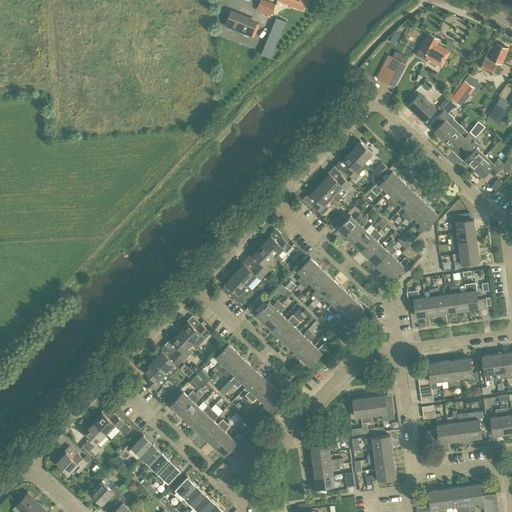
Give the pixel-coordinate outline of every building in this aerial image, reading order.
[(270,16),(275,4),(266,0),(259,0),(256,10),(270,16)] [(252,37),(258,20),(231,9),(224,26),(252,37)] [(276,56),(288,20),(279,17),(267,53),(276,56)] [(436,44),(439,38),(429,33),(426,39),(424,38),(419,49),(416,55),(426,60),(428,58),(441,66),(449,51),(436,44)] [(501,63),(508,47),(496,42),(492,50),(488,49),(479,68),(492,73),(497,61),(501,63)] [(409,57),(395,50),(392,56),(388,54),(376,77),(394,87),(406,64),(405,63),(409,57)] [(473,96),(481,85),(468,75),(451,99),(462,106),(470,94),(473,96)] [(428,90),(432,85),(426,80),(421,85),(428,90)] [(423,121),(435,108),(419,93),(408,106),(423,121)] [(442,111),(452,101),(447,97),(437,107),(442,111)] [(454,128),(449,123),(455,117),(450,113),(457,106),(452,101),(442,111),(434,119),(439,125),(434,130),(444,140),(454,128)] [(502,120),(511,106),(503,101),(494,114),(502,120)] [(464,148),(477,135),(485,126),(480,123),(472,133),(469,131),(468,132),(459,123),(454,128),(444,140),(454,149),(459,143),(464,148)] [(474,168),(485,156),(475,147),(482,140),(477,135),(464,148),(469,153),(464,159),(474,168)] [(363,162),(364,161),(372,152),(360,140),(351,150),(363,162)] [(363,162),(351,150),(342,159),(349,166),(345,171),(355,180),(360,175),(357,172),(361,168),(364,168),(367,165),(364,161),(363,162)] [(502,166),(511,174),(511,175),(511,156),(510,155),(504,164),(502,166)] [(502,166),(504,164),(497,158),(492,163),(485,156),(474,168),(483,177),(488,171),(502,184),(511,174),(502,166)] [(381,178),(389,169),(381,161),(373,170),(381,178)] [(388,192),(400,178),(392,171),(382,182),(380,179),(371,189),(377,195),(383,188),(388,192)] [(330,173),(320,183),(338,200),(342,197),(336,191),(341,186),(345,190),(351,184),(341,174),(336,179),(330,173)] [(390,204),(408,186),(400,178),(388,192),(391,195),(386,201),(390,204)] [(335,204),(338,200),(320,183),(310,193),(316,199),(312,204),(322,213),(328,207),(324,204),(329,199),(335,204)] [(402,206),(415,193),(408,186),(390,204),(394,207),(398,202),(402,206)] [(405,218),(423,200),(415,193),(402,206),(406,210),(402,215),(405,218)] [(364,208),(368,204),(362,198),(358,203),(364,208)] [(417,220),(430,207),(423,200),(405,218),(409,221),(413,216),(417,220)] [(381,213),(384,210),(377,203),(374,206),(381,213)] [(430,207),(417,220),(421,224),(417,229),(420,233),(438,214),(430,207)] [(345,235),(363,217),(360,213),(354,219),(350,215),(338,228),(345,235)] [(353,243),(366,229),(362,226),(367,220),(363,217),(345,235),(353,243)] [(457,232),(475,230),(473,219),(455,222),(449,222),(449,227),(456,227),(457,232)] [(406,221),(401,227),(409,235),(414,229),(406,221)] [(361,250),(380,229),(377,225),(369,233),(366,229),(353,243),(361,250)] [(368,257),(381,244),(377,240),(382,235),(378,231),(380,229),(361,250),(368,257)] [(451,244),(476,240),(475,230),(457,232),(457,237),(451,238),(451,244)] [(262,245),(275,257),(280,261),(283,258),(278,253),(283,248),(286,252),(291,247),(280,236),(276,241),(271,236),(262,245)] [(385,248),(381,244),(368,257),(376,264),(393,246),(397,242),(392,238),(389,242),(390,242),(385,248)] [(459,253),(477,250),(476,240),(451,244),(452,248),(458,247),(459,253)] [(267,264),(275,257),(262,245),(253,254),(258,259),(254,263),(265,274),(271,268),(267,264)] [(383,271),(396,258),(392,255),(397,249),(393,246),(376,264),(383,271)] [(459,253),(453,254),(454,264),(479,261),(477,250),(459,253)] [(306,278),(318,265),(310,257),(298,270),(302,274),(297,280),(300,283),(306,278)] [(396,258),(383,271),(391,279),(409,260),(405,257),(400,262),(396,258)] [(244,264),(235,273),(247,284),(256,274),(261,279),(265,274),(254,263),(249,269),(244,264)] [(313,285),(325,272),(318,265),(306,278),(300,283),(304,287),(309,281),(313,285)] [(409,269),(405,265),(400,270),(405,274),(409,269)] [(316,297),(333,279),(325,272),(313,285),(317,289),(312,294),(316,297)] [(239,302),(244,296),(239,292),(247,284),(235,273),(226,283),(233,289),(231,291),(237,296),(235,298),(239,302)] [(291,291),(296,285),(288,277),(282,283),(291,291)] [(468,309),(465,291),(460,292),(458,278),(453,279),(454,285),(457,311),(468,309)] [(340,286),(333,279),(316,297),(319,301),(321,299),(324,303),(328,299),(340,286)] [(465,291),(468,309),(478,308),(476,290),(477,289),(476,282),(465,283),(466,291),(465,291)] [(447,312),(457,311),(454,285),(449,286),(450,293),(444,294),(447,312)] [(331,312),(348,293),(340,286),(328,299),(332,303),(327,308),(331,312)] [(447,312),(444,294),(440,295),(438,287),(433,288),(437,313),(438,316),(444,315),(443,313),(447,312)] [(426,315),(437,313),(433,288),(429,289),(430,296),(424,297),(426,315)] [(426,315),(424,297),(419,298),(418,290),(406,292),(408,306),(414,305),(416,316),(426,315)] [(343,314),(356,300),(348,293),(331,312),(334,315),(339,310),(343,314)] [(253,313),(265,300),(259,295),(247,307),(248,308),(245,310),(250,314),(252,312),(253,313)] [(264,322),(281,303),(277,300),(272,305),(268,301),(256,314),(264,322)] [(356,300),(343,314),(347,318),(342,323),(346,326),(356,316),(362,309),(363,308),(356,300)] [(271,329),(284,316),(280,312),(285,307),(281,303),(264,322),(271,329)] [(366,313),(362,309),(356,316),(361,320),(367,314),(366,313)] [(286,343),(299,330),(295,327),(300,321),(304,316),(301,313),(296,318),(278,336),(286,343)] [(278,336),(296,318),(292,314),(287,319),(284,316),(271,329),(278,336)] [(201,322),(195,328),(189,323),(180,332),(192,343),(193,343),(196,346),(211,332),(201,322)] [(294,350),(311,332),(308,329),(303,334),(299,330),(286,343),(294,350)] [(188,347),(192,343),(180,332),(171,341),(176,345),(172,350),(183,361),(192,351),(188,347)] [(301,358),(314,344),(310,341),(315,336),(311,332),(294,350),(301,358)] [(314,344),(301,358),(309,365),(322,352),(329,344),(325,340),(318,348),(314,344)] [(219,369),(236,351),(228,344),(215,357),(220,361),(215,366),(219,369)] [(167,355),(162,351),(153,360),(165,371),(174,362),(179,368),(184,362),(183,361),(172,350),(167,355)] [(231,372),(244,358),(236,351),(219,369),(222,373),(227,368),(231,372)] [(511,370),(511,369),(511,351),(503,353),(507,378),(511,377),(511,370)] [(502,379),(507,378),(503,353),(493,354),(496,372),(501,371),(502,379)] [(490,373),(496,372),(493,354),(482,355),(486,381),(491,380),(490,373)] [(468,376),(469,383),(473,382),(470,357),(459,359),(462,377),(468,376)] [(234,384),(251,365),(244,358),(231,372),(235,375),(230,380),(234,384)] [(457,377),(462,377),(459,359),(449,360),(452,385),(458,384),(457,377)] [(165,371),(153,360),(144,369),(150,375),(145,380),(157,391),(162,386),(156,380),(165,371)] [(448,386),(452,385),(449,360),(439,361),(441,379),(447,378),(448,386)] [(437,387),(436,380),(441,379),(439,361),(429,363),(432,388),(437,387)] [(246,386),(259,373),(251,365),(234,384),(238,387),(242,382),(246,386)] [(202,368),(197,373),(204,379),(209,374),(202,368)] [(193,378),(200,384),(202,381),(204,379),(197,373),(193,378)] [(249,398),(266,380),(259,373),(246,386),(250,390),(245,394),(249,398)] [(261,400),(274,387),(266,380),(249,398),(252,402),(257,397),(261,400)] [(274,387),(261,400),(265,404),(257,413),(265,421),(277,408),(273,404),(282,395),(274,387)] [(170,405),(173,407),(171,409),(177,414),(196,393),(192,390),(187,395),(183,391),(170,405)] [(183,417),(185,419),(198,406),(195,403),(200,397),(196,393),(177,414),(182,418),(183,417)] [(374,396),(376,414),(382,413),(383,420),(388,419),(387,412),(384,394),(374,396)] [(371,415),(376,414),(374,396),(363,397),(367,422),(372,421),(371,415)] [(362,423),(367,422),(363,397),(353,398),(355,417),(361,416),(362,423)] [(192,427),(211,408),(207,404),(202,410),(198,406),(185,419),(188,421),(186,423),(192,428),(192,427)] [(511,431),(511,417),(511,413),(506,414),(505,407),(500,408),(504,433),(511,431)] [(201,434),(213,420),(219,415),(211,408),(192,427),(192,428),(197,433),(198,431),(201,434)] [(493,434),(504,433),(500,408),(495,409),(496,415),(485,417),(486,425),(492,425),(493,434)] [(450,441),(461,439),(456,410),(452,410),(453,414),(452,415),(453,421),(447,422),(450,441)] [(471,437),(468,419),(463,420),(462,413),(461,413),(460,411),(457,411),(456,410),(461,439),(471,437)] [(468,419),(471,437),(482,436),(482,435),(486,434),(482,410),(472,411),(474,418),(468,419)] [(93,423),(106,434),(115,425),(125,434),(131,429),(114,412),(109,418),(103,412),(93,423)] [(450,441),(447,422),(442,423),(441,416),(436,417),(437,424),(437,429),(438,436),(439,442),(450,441)] [(208,441),(226,422),(222,418),(217,424),(213,420),(201,434),(208,441)] [(216,448),(228,435),(225,431),(230,426),(226,422),(208,441),(216,448)] [(97,444),(106,434),(93,423),(84,433),(89,438),(84,443),(96,454),(102,448),(97,444)] [(247,431),(256,440),(260,435),(251,426),(247,431)] [(426,437),(438,436),(437,429),(425,430),(426,437)] [(252,444),(256,440),(247,431),(243,436),(252,444)] [(224,455),(229,449),(234,445),(238,440),(241,437),(238,433),(233,438),(228,435),(216,448),(224,455)] [(140,456),(152,443),(143,434),(131,447),(140,456)] [(373,448),(391,445),(390,435),(365,438),(366,443),(373,442),(373,448)] [(247,449),(252,444),(243,436),(241,437),(238,440),(247,449)] [(320,444),(311,445),(312,456),(330,453),(329,448),(337,447),(335,436),(320,438),(320,444)] [(243,453),(247,449),(238,440),(234,445),(243,453)] [(150,465),(162,452),(152,443),(140,456),(150,465)] [(238,458),(243,453),(234,445),(229,449),(238,458)] [(368,459),(393,455),(391,445),(373,448),(374,453),(367,454),(368,459)] [(72,458),(66,452),(56,462),(69,474),(74,468),(78,472),(90,460),(86,455),(83,458),(78,452),(72,458)] [(159,473),(171,461),(162,452),(150,465),(159,473)] [(313,466),(339,463),(338,458),(331,459),(330,453),(312,456),(313,466)] [(376,468),(394,466),(393,455),(368,459),(368,464),(376,463),(376,468)] [(159,473),(155,477),(159,481),(161,480),(164,478),(168,482),(180,470),(171,461),(159,473)] [(126,472),(129,468),(122,462),(119,465),(126,472)] [(315,476),(333,474),(332,469),(340,468),(339,463),(313,466),(315,476)] [(394,466),(376,468),(377,473),(370,474),(370,475),(366,476),(367,488),(372,487),(371,479),(396,476),(394,466)] [(129,468),(126,472),(132,478),(135,474),(129,468)] [(355,485),(353,471),(345,472),(347,486),(355,485)] [(333,474),(315,476),(316,487),(342,484),(341,479),(334,480),(333,474)] [(185,498),(197,485),(187,476),(175,488),(185,498)] [(146,487),(150,484),(143,477),(139,481),(146,487)] [(113,502),(121,493),(123,491),(116,484),(111,489),(102,480),(89,494),(101,505),(108,498),(113,502)] [(470,484),(472,503),(478,502),(479,509),(484,508),(480,483),(470,484)] [(150,484),(146,487),(158,498),(164,492),(156,490),(150,484)] [(472,503),(470,484),(459,486),(463,511),(468,510),(467,503),(472,503)] [(194,507),(206,494),(197,485),(185,498),(194,507)] [(459,486),(449,487),(451,506),(457,505),(458,511),(463,511),(459,486)] [(447,511),(447,506),(451,506),(449,487),(439,489),(441,511),(447,511)] [(441,511),(439,489),(428,490),(430,502),(431,508),(431,509),(431,511),(441,511)] [(44,511),(46,510),(28,492),(16,505),(23,511),(44,511)] [(131,511),(132,511),(126,506),(130,502),(121,493),(113,502),(112,504),(117,508),(113,511),(131,511)] [(199,511),(206,511),(215,503),(206,494),(194,507),(199,511)] [(140,498),(137,504),(142,507),(146,501),(140,498)] [(172,511),(175,508),(168,501),(165,505),(172,511)] [(417,510),(431,508),(430,502),(416,504),(417,510)] [(223,509),(222,509),(215,503),(206,511),(223,511),(225,510),(223,509)]
